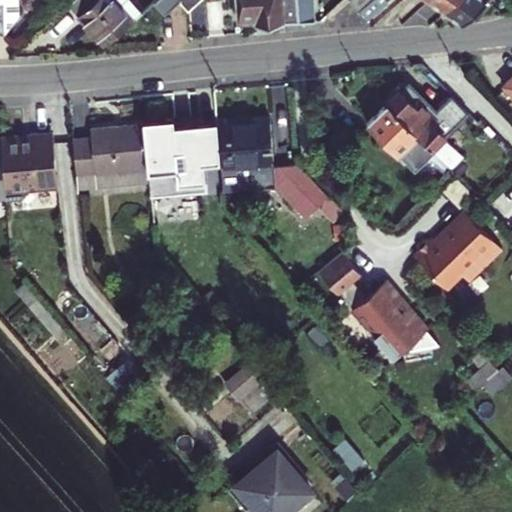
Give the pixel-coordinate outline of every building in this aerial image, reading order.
[(0,0),(0,29),(3,30),(2,13),(16,13),(15,0),(0,0)] [(70,0),(67,2),(102,42),(131,17),(115,0),(70,0)] [(151,0),(163,13),(177,0),(178,0),(186,9),(196,0),(151,0)] [(236,0),(238,19),(256,18),(264,17),(265,22),(313,18),(311,0),(236,0)] [(357,10),(368,0),(348,0),(357,10)] [(368,0),(357,10),(365,19),(386,0),(385,0),(368,0)] [(430,0),(444,9),(454,0),(430,0)] [(461,22),(486,0),(454,0),(444,9),(461,22)] [(511,76),(503,85),(511,94),(511,76)] [(405,85),(401,89),(413,102),(418,98),(405,85)] [(431,112),(418,98),(413,102),(401,89),(387,102),(430,146),(445,161),(457,149),(438,130),(448,120),(436,108),(431,112)] [(387,102),(368,121),(410,164),(430,146),(387,102)] [(143,114),(143,118),(149,180),(150,191),(206,185),(203,161),(200,121),(200,116),(174,118),(173,111),(143,114)] [(220,160),(222,189),(274,185),(304,215),(319,202),(335,219),(344,210),(297,161),(273,165),(268,115),(216,119),(220,160)] [(77,187),(149,180),(143,118),(88,123),(89,134),(72,136),(77,187)] [(200,121),(203,161),(220,160),(216,119),(200,121)] [(29,137),(0,138),(0,153),(4,198),(20,197),(30,186),(34,186),(34,189),(57,187),(52,131),(29,133),(29,137)] [(460,176),(444,192),(460,208),(476,192),(460,176)] [(500,246),(465,209),(433,238),(430,233),(411,251),(442,285),(459,270),(465,278),(500,246)] [(361,272),(341,249),(318,270),(337,292),(339,291),(353,306),(351,308),(394,356),(407,345),(409,348),(439,340),(410,307),(404,312),(379,284),(378,284),(370,291),(356,276),(361,272)] [(65,329),(23,279),(13,288),(56,337),(65,329)] [(379,284),(404,312),(410,307),(385,279),(379,284)] [(110,356),(121,347),(113,337),(99,349),(105,356),(109,353),(110,356)] [(486,357),(477,349),(470,356),(478,365),(486,357)] [(442,397),(453,408),(472,391),(497,369),(486,357),(478,365),(442,397)] [(250,360),(226,380),(238,396),(246,390),(259,405),(276,390),(250,360)] [(238,396),(251,411),(259,405),(246,390),(238,396)] [(299,463),(277,439),(254,459),(258,464),(248,472),(246,470),(227,486),(246,508),(253,502),(261,511),(282,511),(306,492),(293,476),(298,472),(294,467),(298,464),(299,463)] [(294,467),(298,472),(302,468),(298,464),(294,467)] [(335,485),(346,498),(356,490),(344,476),(335,485)] [(181,477),(162,492),(171,502),(189,486),(181,477)]
